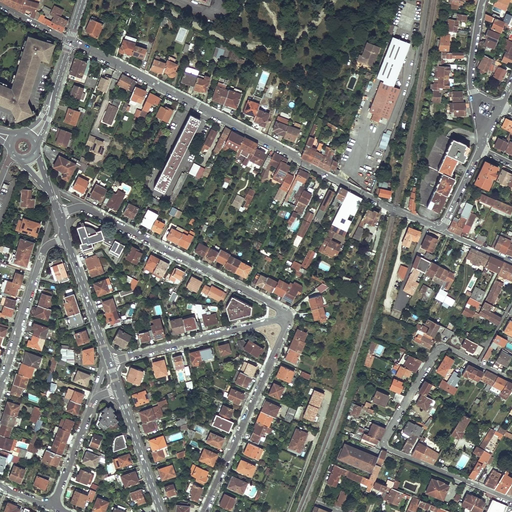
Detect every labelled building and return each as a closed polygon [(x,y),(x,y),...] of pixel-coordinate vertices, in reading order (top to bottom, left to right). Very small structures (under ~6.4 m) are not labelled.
[(0,0),(20,11),(23,0),(0,0)] [(23,0),(20,11),(24,13),(25,8),(32,11),(31,16),(34,18),(36,11),(38,4),(28,0),(23,0)] [(511,0),(496,0),(494,5),(505,10),(509,1),(511,2),(511,1),(511,0)] [(44,16),(36,11),(34,18),(62,32),(64,27),(68,21),(59,16),(62,9),(54,5),(51,12),(55,14),(52,21),(43,17),(44,16)] [(466,21),(467,15),(458,13),(457,20),(458,20),(466,21)] [(508,24),(509,23),(504,22),(486,14),(485,18),(494,23),(492,28),(501,32),(504,24),(507,26),(508,24)] [(509,23),(511,16),(507,14),(505,19),(504,18),(503,20),(504,20),(504,21),(509,23)] [(456,31),(458,20),(457,20),(444,18),(444,19),(445,19),(446,20),(449,21),(447,27),(444,26),(444,27),(443,27),(442,30),(453,32),(453,31),(456,31)] [(103,24),(91,19),(86,31),(88,31),(87,33),(97,37),(103,24)] [(454,36),(455,32),(453,32),(442,30),(439,50),(448,50),(449,35),(454,36)] [(494,47),(499,34),(488,30),(485,39),(486,39),(485,43),(494,47)] [(15,122),(36,116),(32,103),(39,86),(36,85),(38,80),(42,81),(43,77),(41,76),(44,69),(45,70),(48,62),(53,64),(58,52),(48,48),(49,44),(50,44),(51,41),(47,39),(46,42),(28,36),(27,40),(25,40),(22,48),(24,49),(23,53),(21,53),(18,61),(20,62),(16,74),(14,74),(11,82),(14,83),(12,86),(14,87),(14,88),(8,89),(9,88),(6,87),(7,84),(0,81),(0,104),(11,109),(15,122)] [(392,86),(408,44),(399,40),(399,39),(391,36),(376,76),(385,80),(383,83),(381,82),(369,111),(387,118),(398,89),(392,86)] [(131,57),(131,55),(135,45),(135,44),(124,40),(122,46),(120,47),(120,48),(119,48),(119,49),(119,50),(119,51),(120,51),(120,52),(121,52),(122,53),(123,53),(124,54),(131,57)] [(379,47),(367,42),(361,56),(360,55),(357,62),(363,64),(364,63),(371,66),(379,47)] [(222,59),(226,46),(221,44),(220,49),(216,47),(213,56),(222,59)] [(146,49),(135,45),(131,55),(143,59),(146,49)] [(241,54),(226,46),(222,59),(221,60),(237,65),(241,54)] [(447,53),(447,52),(439,51),(437,64),(440,64),(441,58),(463,58),(463,53),(447,53)] [(511,61),(511,54),(506,52),(502,61),(507,63),(508,60),(511,61)] [(176,58),(168,55),(165,64),(162,72),(166,73),(167,73),(168,73),(169,74),(170,75),(171,76),(172,76),(173,75),(174,75),(175,74),(175,71),(177,65),(174,64),(175,63),(174,63),(176,58)] [(495,62),(496,60),(485,55),(479,67),(481,68),(480,70),(481,71),(482,72),(484,72),(485,70),(487,71),(488,69),(493,71),(494,65),(491,63),(493,60),(494,61),(495,62)] [(87,62),(75,58),(69,74),(81,78),(87,62)] [(151,69),(162,73),(162,72),(165,64),(155,60),(151,69)] [(500,68),(502,63),(496,60),(495,62),(494,65),(493,71),(495,72),(494,76),(502,80),(506,71),(500,68)] [(449,77),(450,64),(441,64),(440,64),(437,64),(435,77),(439,77),(449,77)] [(194,86),(197,76),(185,71),(181,82),(194,86)] [(117,84),(133,92),(135,87),(137,82),(122,74),(117,84)] [(205,77),(198,74),(197,76),(194,86),(193,89),(203,93),(204,91),(205,91),(210,77),(205,75),(205,77)] [(106,92),(111,78),(111,77),(107,75),(105,76),(104,79),(101,78),(97,89),(106,92)] [(449,87),(449,77),(439,77),(435,77),(435,78),(439,78),(439,80),(434,80),(434,83),(433,90),(439,90),(439,87),(449,87)] [(223,104),(228,90),(225,89),(228,80),(220,78),(213,98),(219,100),(219,101),(220,102),(219,103),(223,104)] [(94,88),(96,83),(86,79),(84,85),(87,86),(94,88)] [(85,89),(74,85),(73,88),(72,88),(69,95),(83,101),(85,94),(83,93),(85,89)] [(146,91),(135,87),(133,92),(130,99),(141,104),(146,91)] [(223,104),(223,105),(235,110),(242,90),(234,87),(233,91),(229,89),(228,90),(223,104)] [(439,90),(433,90),(431,103),(433,103),(440,103),(440,95),(439,94),(439,90)] [(463,101),(462,91),(453,92),(453,97),(453,102),(463,101)] [(161,99),(149,93),(147,97),(138,117),(140,118),(140,117),(141,117),(142,115),(143,115),(146,110),(147,111),(151,103),(155,105),(156,103),(159,105),(161,99)] [(244,112),(255,116),(257,109),(261,98),(255,95),(252,101),(248,100),(244,112)] [(109,106),(117,109),(121,101),(114,98),(111,105),(109,104),(109,106)] [(465,107),(464,102),(452,103),(452,111),(454,111),(454,115),(465,115),(465,113),(466,113),(466,108),(465,107)] [(161,105),(155,116),(167,121),(172,110),(161,105)] [(111,125),(117,109),(109,106),(107,111),(107,112),(106,114),(102,122),(111,125)] [(80,112),(68,108),(64,116),(66,117),(64,122),(74,126),(80,112)] [(255,116),(253,121),(264,126),(269,113),(257,109),(255,116)] [(377,121),(379,116),(372,113),(370,118),(377,121)] [(164,193),(200,120),(190,115),(154,188),(164,193)] [(511,126),(511,122),(511,121),(506,118),(502,127),(511,132),(511,126)] [(284,135),(288,125),(276,121),(273,129),(274,130),(274,131),(284,135)] [(301,125),(294,122),(293,127),(288,125),(284,135),(283,137),(295,141),(300,130),(299,129),(301,125)] [(301,157),(311,163),(311,162),(315,151),(310,149),(314,139),(311,138),(316,125),(314,124),(302,153),(301,157)] [(224,127),(215,146),(220,149),(223,143),(224,139),(226,140),(231,131),(224,127)] [(71,134),(59,129),(55,137),(58,138),(55,145),(65,149),(71,134)] [(155,140),(159,142),(160,142),(165,131),(160,129),(155,140)] [(216,132),(211,129),(201,148),(203,149),(204,148),(207,150),(216,132)] [(238,148),(244,137),(231,131),(226,140),(225,142),(238,148)] [(355,131),(348,155),(356,157),(363,134),(355,131)] [(511,135),(511,134),(511,132),(506,141),(505,141),(505,139),(503,138),(502,139),(499,138),(494,147),(497,148),(497,149),(500,150),(501,148),(504,150),(511,135)] [(89,136),(86,144),(93,147),(91,151),(98,154),(103,142),(99,141),(99,140),(89,136)] [(247,164),(255,149),(258,144),(244,137),(238,148),(235,154),(234,156),(236,156),(237,154),(238,155),(242,148),(249,152),(247,157),(246,156),(245,159),(245,160),(243,164),(247,166),(247,164)] [(443,173),(450,175),(458,159),(462,160),(463,161),(464,159),(470,147),(453,138),(438,170),(443,173)] [(311,162),(318,165),(322,154),(319,153),(323,144),(319,142),(315,151),(311,162)] [(376,150),(384,153),(386,146),(378,144),(376,150)] [(317,166),(322,168),(329,151),(330,148),(327,147),(324,155),(322,154),(318,165),(317,166)] [(265,153),(255,149),(247,164),(250,166),(253,161),(259,164),(265,153)] [(322,168),(329,172),(330,168),(334,170),(335,169),(337,162),(331,160),(334,153),(329,151),(322,168)] [(279,168),(273,179),(281,183),(287,172),(283,171),(288,160),(274,153),(272,157),(261,179),(263,180),(262,181),(263,182),(272,164),(279,168)] [(261,179),(272,157),(268,155),(262,167),(263,167),(258,178),(261,179)] [(63,178),(68,181),(75,166),(79,168),(82,163),(79,161),(72,157),(69,162),(58,156),(53,167),(55,168),(54,170),(64,175),(63,178)] [(363,167),(369,169),(371,165),(371,163),(365,161),(363,167)] [(495,174),(498,167),(485,161),(475,183),(488,189),(493,178),(495,178),(496,174),(495,174)] [(82,163),(79,168),(85,171),(88,165),(87,165),(82,163)] [(371,191),(375,183),(376,180),(372,179),(371,176),(374,167),(371,165),(369,169),(368,171),(364,183),(363,187),(368,189),(368,190),(371,191)] [(308,173),(299,169),(295,178),(301,181),(300,182),(302,183),(303,182),(303,183),(308,173)] [(358,181),(364,183),(368,171),(363,169),(358,181)] [(508,184),(511,175),(511,174),(507,172),(507,171),(502,169),(497,179),(496,179),(489,193),(488,195),(493,197),(496,190),(497,190),(498,188),(497,188),(500,182),(505,185),(504,187),(506,188),(508,184)] [(178,195),(188,174),(185,173),(184,174),(182,173),(172,193),(178,195)] [(450,175),(443,173),(427,207),(440,213),(456,178),(450,175)] [(76,174),(70,185),(75,187),(75,186),(81,189),(86,179),(76,174)] [(280,188),(286,190),(293,176),(287,174),(280,188)] [(94,182),(87,195),(94,199),(96,197),(98,198),(104,187),(94,182)] [(292,184),(285,198),(287,200),(294,185),(292,184)] [(299,200),(303,190),(304,188),(300,186),(295,198),(297,199),(294,205),(296,206),(299,200)] [(488,195),(489,193),(473,186),(472,189),(479,192),(488,196),(488,195)] [(342,203),(348,191),(340,187),(332,203),(333,204),(334,202),(335,202),(336,200),(342,203)] [(255,191),(249,188),(244,199),(246,200),(246,202),(243,206),(245,207),(243,211),(245,212),(255,191)] [(390,191),(377,188),(376,193),(379,194),(379,195),(389,197),(390,191)] [(31,190),(21,189),(20,207),(34,208),(35,199),(31,199),(31,190)] [(324,199),(316,216),(320,218),(334,191),(329,189),(324,200),(324,199)] [(312,194),(303,190),(299,200),(307,204),(312,194)] [(367,201),(348,191),(342,203),(319,248),(322,249),(322,250),(324,251),(324,250),(335,256),(340,247),(339,247),(340,244),(331,240),(335,232),(348,238),(367,201)] [(106,205),(116,211),(125,194),(121,192),(120,194),(117,193),(116,195),(113,193),(106,205)] [(417,214),(418,213),(416,210),(416,207),(416,205),(417,194),(413,192),(412,197),(414,197),(413,199),(411,199),(410,208),(413,210),(413,212),(417,214)] [(492,207),(496,199),(488,196),(479,192),(477,198),(491,205),(491,206),(492,207)] [(147,204),(151,206),(153,202),(162,207),(164,203),(150,197),(147,204)] [(510,215),(511,211),(511,205),(496,199),(492,207),(510,215)] [(311,206),(316,209),(319,203),(314,200),(311,206)] [(128,203),(123,213),(133,219),(138,208),(128,203)] [(463,216),(468,218),(471,210),(473,205),(467,203),(461,217),(462,217),(463,216)] [(298,207),(296,206),(287,223),(291,225),(297,213),(296,212),(298,207)] [(174,217),(178,210),(173,208),(169,214),(174,217)] [(367,209),(362,219),(365,220),(373,225),(379,212),(374,210),(373,212),(367,209)] [(151,229),(156,219),(158,215),(148,210),(141,224),(151,229)] [(473,211),(471,210),(468,218),(460,235),(466,237),(476,214),(472,212),(473,211)] [(297,234),(302,236),(311,219),(308,218),(310,213),(308,212),(297,234)] [(460,235),(468,218),(463,216),(462,217),(461,217),(458,223),(453,220),(448,230),(460,235)] [(15,230),(36,236),(40,224),(23,219),(23,221),(19,220),(15,230)] [(156,219),(151,229),(155,231),(161,233),(165,225),(156,219)] [(357,234),(356,238),(358,239),(364,229),(361,227),(365,220),(362,219),(355,233),(357,234)] [(105,243),(112,234),(107,232),(104,237),(101,228),(100,228),(90,223),(88,222),(85,222),(83,222),(83,221),(81,222),(81,223),(79,224),(80,226),(77,227),(83,243),(81,243),(84,252),(95,248),(92,242),(102,238),(102,240),(104,240),(103,242),(105,243)] [(414,240),(415,238),(418,240),(422,232),(409,226),(401,243),(408,247),(411,239),(414,240)] [(167,238),(177,243),(182,234),(184,230),(178,227),(176,231),(172,229),(167,238)] [(182,234),(177,243),(188,249),(194,237),(187,234),(188,232),(184,230),(182,234)] [(109,251),(119,256),(125,245),(122,242),(118,240),(117,241),(116,241),(118,237),(112,234),(105,243),(112,247),(109,251)] [(297,234),(293,241),(296,243),(298,239),(300,240),(302,236),(297,234)] [(426,234),(420,247),(431,252),(437,240),(426,234)] [(487,237),(479,234),(475,242),(486,246),(487,244),(485,243),(487,237)] [(499,250),(505,238),(500,235),(495,246),(494,248),(497,249),(499,250)] [(506,253),(511,240),(505,237),(505,238),(499,250),(502,252),(506,253)] [(16,251),(30,256),(34,243),(20,239),(16,251)] [(205,255),(209,248),(200,243),(196,252),(205,256),(205,255)] [(127,259),(137,264),(143,251),(142,250),(141,252),(139,251),(133,247),(127,259)] [(210,259),(214,261),(215,259),(219,252),(209,247),(209,248),(205,255),(211,258),(210,259)] [(470,247),(467,253),(471,255),(481,260),(479,263),(485,266),(490,256),(480,252),(470,247)] [(225,264),(230,256),(231,255),(220,249),(219,252),(215,259),(225,264)] [(315,252),(309,249),(307,253),(308,254),(305,261),(310,263),(315,252)] [(11,263),(26,268),(30,256),(16,251),(14,258),(13,258),(11,263)] [(104,272),(99,258),(103,256),(101,251),(96,253),(97,255),(86,259),(92,276),(104,272)] [(426,252),(424,258),(430,261),(433,255),(426,252)] [(419,270),(424,272),(430,261),(424,258),(417,255),(412,266),(414,267),(403,290),(408,292),(419,270)] [(144,269),(152,273),(159,260),(151,256),(144,269)] [(236,271),(241,262),(230,256),(225,264),(224,267),(235,272),(236,271)] [(490,256),(485,266),(495,271),(501,261),(494,258),(490,256)] [(57,279),(58,284),(68,280),(60,257),(51,261),(52,266),(49,267),(54,280),(57,279)] [(152,273),(152,275),(156,277),(158,275),(162,277),(168,265),(159,260),(152,273)] [(434,274),(438,266),(430,261),(424,272),(432,277),(434,274)] [(501,261),(495,271),(498,273),(503,262),(501,261)] [(241,262),(236,271),(242,275),(241,276),(245,278),(251,267),(241,262)] [(498,273),(497,274),(511,280),(511,265),(503,262),(498,273)] [(396,276),(403,278),(407,267),(400,264),(396,276)] [(434,274),(444,280),(448,271),(438,266),(434,274)] [(173,277),(181,281),(185,273),(179,270),(178,271),(176,270),(173,277)] [(12,283),(20,285),(24,274),(15,271),(13,280),(12,280),(12,283)] [(444,287),(447,289),(452,279),(451,278),(453,274),(448,271),(444,280),(447,281),(444,287)] [(262,287),(266,278),(261,275),(261,274),(258,272),(252,283),(256,285),(256,284),(262,287)] [(312,277),(325,284),(327,281),(313,274),(312,277)] [(186,287),(197,293),(202,282),(191,277),(186,287)] [(262,287),(272,292),(273,291),(277,282),(267,277),(266,278),(262,287)] [(496,277),(493,282),(501,287),(504,281),(496,277)] [(98,295),(112,290),(108,278),(94,283),(98,295)] [(131,287),(133,290),(138,281),(133,278),(129,285),(131,287)] [(278,293),(278,294),(282,296),(288,284),(278,279),(277,282),(273,291),(278,293)] [(11,295),(16,297),(18,289),(19,289),(20,285),(12,283),(8,281),(4,293),(5,293),(11,295)] [(282,296),(282,297),(292,302),(296,292),(299,294),(302,289),(301,285),(294,281),(293,283),(290,281),(288,284),(282,296)] [(493,282),(488,292),(493,294),(491,298),(494,300),(501,287),(493,282)] [(329,287),(322,284),(316,288),(321,293),(329,287)] [(422,284),(419,291),(423,294),(427,287),(422,284)] [(219,299),(222,300),(225,294),(211,287),(210,288),(204,285),(201,291),(218,300),(219,299)] [(121,296),(134,291),(133,290),(131,287),(119,292),(121,296)] [(469,297),(480,302),(484,294),(473,289),(469,297)] [(437,296),(443,300),(446,293),(440,290),(437,296)] [(41,294),(38,305),(47,308),(51,293),(44,291),(42,294),(41,294)] [(174,302),(178,294),(173,292),(169,301),(174,302)] [(488,292),(483,301),(492,305),(494,300),(491,298),(493,294),(488,292)] [(10,299),(11,295),(5,293),(3,298),(6,299),(4,306),(13,309),(15,301),(10,299)] [(80,312),(73,294),(65,297),(66,302),(64,303),(67,311),(66,312),(68,316),(80,312)] [(309,299),(312,310),(314,309),(323,306),(320,295),(309,299)] [(448,309),(453,300),(446,295),(441,304),(448,309)] [(225,308),(228,321),(250,314),(251,307),(231,297),(225,308)] [(469,297),(461,313),(471,318),(474,312),(466,308),(468,304),(476,308),(477,308),(480,302),(469,297)] [(107,312),(116,309),(112,298),(103,301),(107,312)] [(483,301),(480,307),(490,312),(491,312),(494,306),(492,305),(483,301)] [(201,310),(200,305),(195,304),(199,318),(202,317),(204,322),(205,322),(206,325),(217,322),(215,313),(206,315),(204,309),(201,310)] [(38,305),(34,316),(47,320),(51,309),(47,308),(38,305)] [(13,309),(4,306),(1,314),(0,313),(0,316),(3,318),(5,315),(10,317),(13,309)] [(323,306),(314,309),(315,315),(313,315),(315,321),(326,317),(323,306)] [(475,312),(472,316),(476,318),(478,314),(486,318),(490,312),(480,307),(479,309),(477,313),(475,312)] [(118,308),(116,309),(107,312),(104,313),(107,322),(110,321),(111,324),(121,321),(120,316),(118,317),(116,311),(119,310),(118,308)] [(82,320),(80,312),(68,316),(67,317),(71,327),(80,324),(81,323),(82,323),(82,322),(82,320)] [(490,312),(486,318),(497,324),(501,317),(491,312),(490,312)] [(181,319),(184,331),(192,329),(191,323),(195,321),(194,316),(181,319)] [(169,320),(173,334),(184,331),(181,319),(181,317),(169,320)] [(509,321),(503,332),(511,337),(511,317),(510,321),(509,321)] [(416,324),(414,328),(415,329),(432,337),(439,325),(427,319),(424,324),(430,327),(428,329),(421,326),(416,324)] [(151,329),(154,338),(164,336),(160,322),(150,325),(151,329)] [(32,335),(44,339),(48,329),(34,324),(32,329),(34,330),(32,335)] [(444,328),(442,333),(448,337),(450,333),(451,331),(444,328)] [(87,333),(85,329),(74,334),(78,344),(88,340),(86,334),(87,333)] [(151,329),(139,333),(141,341),(154,338),(151,329)] [(415,336),(413,340),(430,348),(434,341),(431,339),(432,337),(415,329),(415,330),(416,331),(415,332),(422,335),(420,337),(419,337),(419,338),(415,336)] [(120,330),(113,341),(124,347),(131,335),(120,330)] [(294,337),(303,342),(307,334),(297,330),(294,337)] [(496,334),(489,345),(493,347),(496,342),(503,346),(507,340),(505,339),(496,334)] [(41,350),(44,339),(32,335),(31,341),(29,340),(27,345),(41,350)] [(294,337),(289,348),(299,352),(300,353),(305,342),(303,342),(294,337)] [(371,355),(378,341),(372,338),(367,353),(369,354),(371,355)] [(465,338),(460,347),(466,350),(466,348),(472,351),(476,343),(465,338)] [(243,347),(256,356),(258,351),(260,352),(262,348),(248,340),(246,342),(244,341),(243,339),(236,341),(238,348),(243,347)] [(228,343),(218,346),(221,355),(230,353),(228,343)] [(210,347),(199,350),(202,359),(213,357),(210,347)] [(299,352),(289,348),(288,352),(285,360),(294,364),(299,352)] [(65,362),(73,365),(74,350),(58,349),(58,359),(65,362)] [(487,349),(482,358),(486,360),(491,351),(487,349)] [(189,353),(193,365),(198,364),(197,361),(202,359),(199,350),(189,353)] [(506,366),(511,357),(501,351),(493,364),(497,366),(499,363),(506,366)] [(82,352),(82,364),(93,363),(92,352),(82,352)] [(27,353),(23,364),(34,367),(37,368),(41,358),(27,353)] [(369,354),(365,364),(370,366),(372,360),(374,361),(376,357),(371,355),(369,354)] [(174,366),(175,366),(176,370),(184,367),(183,364),(184,364),(181,355),(172,357),(174,366)] [(446,355),(437,370),(445,375),(454,360),(446,355)] [(409,356),(404,367),(416,372),(421,361),(409,356)] [(50,372),(53,373),(56,364),(57,359),(53,357),(49,368),(51,369),(50,372)] [(152,363),(156,377),(167,374),(163,360),(152,363)] [(244,361),(239,372),(251,377),(256,366),(244,361)] [(22,363),(18,374),(28,377),(30,378),(34,367),(23,364),(22,363)] [(468,364),(462,374),(466,376),(467,374),(478,379),(482,372),(468,364)] [(396,365),(395,368),(398,370),(395,375),(400,378),(402,374),(405,368),(398,365),(398,366),(396,365)] [(293,372),(281,366),(276,377),(289,382),(293,372)] [(127,380),(139,383),(143,372),(131,368),(127,380)] [(405,368),(402,374),(408,377),(411,370),(405,368)] [(89,375),(77,370),(73,381),(85,385),(89,375)] [(485,370),(480,379),(488,384),(484,389),(487,391),(490,385),(491,385),(492,384),(497,376),(490,372),(485,370)] [(251,377),(239,372),(235,381),(247,387),(251,377)] [(17,373),(13,383),(23,387),(25,387),(28,377),(18,374),(17,373)] [(497,376),(492,384),(501,389),(507,381),(502,378),(497,376)] [(394,379),(389,388),(399,392),(402,386),(400,385),(402,382),(394,379)] [(424,381),(419,392),(425,395),(431,384),(424,381)] [(501,389),(500,391),(505,395),(507,393),(509,394),(511,388),(511,383),(507,381),(501,389)] [(440,382),(437,386),(453,394),(457,388),(452,385),(451,388),(440,382)] [(23,387),(13,383),(10,392),(16,394),(16,395),(19,396),(23,387)] [(274,384),(269,394),(279,399),(284,388),(274,384)] [(67,388),(64,397),(79,403),(83,394),(67,388)] [(233,400),(233,401),(239,404),(244,393),(231,388),(227,397),(233,400)] [(132,394),(136,405),(148,400),(144,390),(132,394)] [(314,390),(303,417),(312,421),(324,394),(314,390)] [(376,390),(372,401),(384,406),(388,395),(376,390)] [(403,396),(395,392),(392,399),(399,403),(403,396)] [(421,398),(417,406),(425,410),(431,399),(426,396),(421,394),(419,397),(421,398)] [(80,403),(79,403),(64,397),(62,401),(69,403),(67,410),(76,414),(80,403)] [(167,403),(166,398),(157,401),(159,406),(167,403)] [(262,412),(272,416),(274,417),(279,407),(266,401),(261,411),(262,412)] [(4,412),(16,416),(19,405),(7,402),(4,412)] [(350,410),(349,412),(351,413),(350,414),(357,416),(362,405),(354,402),(351,411),(350,410)] [(446,412),(448,408),(441,404),(440,406),(441,406),(439,409),(446,412)] [(223,413),(222,416),(228,419),(232,409),(223,405),(220,412),(223,413)] [(304,407),(299,405),(294,416),(299,418),(304,407)] [(363,405),(361,408),(366,410),(366,412),(371,414),(373,409),(368,408),(364,406),(363,405)] [(34,406),(29,420),(36,423),(38,419),(41,410),(41,409),(34,406)] [(111,429),(114,426),(116,428),(119,425),(116,422),(117,420),(114,416),(116,415),(112,411),(114,409),(110,406),(108,408),(106,406),(103,409),(105,411),(101,414),(103,416),(99,420),(101,421),(97,425),(100,428),(101,426),(104,429),(108,425),(111,429)] [(161,414),(159,406),(152,409),(151,407),(140,411),(142,416),(141,416),(143,422),(155,417),(163,415),(163,413),(161,414)] [(294,409),(287,406),(283,416),(290,419),(294,409)] [(4,412),(0,423),(12,427),(16,416),(4,412)] [(260,412),(256,421),(266,426),(267,426),(272,416),(262,412),(261,413),(260,412)] [(216,414),(211,424),(227,431),(231,421),(228,419),(222,416),(216,414)] [(462,414),(444,445),(450,449),(458,436),(460,437),(462,432),(461,431),(469,418),(462,414)] [(74,421),(64,417),(63,419),(62,419),(59,428),(69,432),(74,421)] [(143,422),(142,422),(145,431),(158,427),(155,417),(143,422)] [(183,418),(175,420),(177,426),(185,423),(183,418)] [(36,423),(33,431),(37,432),(42,421),(39,420),(38,419),(36,423)] [(252,432),(261,436),(266,426),(256,421),(254,426),(255,426),(252,432)] [(408,421),(401,433),(408,437),(411,432),(417,435),(422,427),(415,424),(415,425),(408,421)] [(0,423),(0,424),(0,434),(1,435),(8,437),(12,427),(0,423)] [(357,426),(356,429),(379,439),(382,434),(385,428),(372,423),(368,431),(365,429),(357,426)] [(69,432),(59,428),(56,427),(54,431),(57,432),(54,439),(55,439),(65,443),(69,432)] [(186,427),(186,435),(191,438),(194,431),(186,427)] [(288,447),(300,452),(308,433),(296,429),(288,447)] [(356,429),(353,435),(352,434),(351,438),(360,441),(361,438),(365,439),(365,440),(375,445),(377,442),(379,439),(356,429)] [(476,447),(473,452),(474,453),(473,454),(479,458),(484,449),(494,434),(495,431),(491,429),(479,448),(476,447)] [(210,432),(206,441),(220,447),(224,438),(210,432)] [(248,438),(247,441),(248,442),(253,444),(254,441),(257,443),(261,436),(252,432),(249,439),(248,438)] [(408,437),(400,450),(408,454),(417,435),(411,432),(408,437)] [(89,444),(98,448),(102,437),(93,433),(89,444)] [(8,437),(1,435),(0,436),(0,446),(9,449),(13,438),(8,437)] [(115,440),(113,451),(126,447),(122,435),(117,437),(116,437),(115,438),(115,439),(115,440)] [(151,445),(153,450),(161,447),(166,445),(163,435),(151,439),(153,444),(151,445)] [(503,435),(501,437),(511,443),(511,442),(511,439),(505,436),(503,435)] [(411,455),(433,464),(439,453),(421,444),(423,440),(420,438),(411,455)] [(65,443),(55,439),(50,451),(61,455),(65,443)] [(253,444),(248,442),(243,452),(258,459),(262,448),(253,444)] [(26,451),(24,458),(29,460),(32,452),(35,453),(37,446),(33,444),(29,443),(26,451)] [(377,458),(344,444),(338,458),(371,472),(377,458)] [(161,447),(153,450),(152,450),(155,459),(164,456),(161,447)] [(20,448),(17,456),(18,456),(24,458),(26,451),(20,448)] [(204,448),(200,458),(211,463),(213,458),(215,459),(217,453),(204,448)] [(56,466),(61,455),(50,451),(46,449),(42,460),(56,466)] [(479,458),(468,476),(473,479),(481,465),(479,464),(487,451),(484,449),(479,458)] [(371,472),(368,478),(373,480),(386,452),(380,450),(377,458),(371,472)] [(100,460),(105,462),(105,455),(95,451),(94,454),(87,452),(83,462),(95,467),(99,456),(101,457),(100,460)] [(303,466),(305,459),(292,456),(292,454),(281,451),(279,461),(303,466)] [(113,459),(116,467),(121,465),(122,466),(132,462),(128,453),(118,457),(119,457),(113,459)] [(241,459),(236,469),(251,476),(255,466),(241,459)] [(171,464),(158,468),(162,479),(175,474),(171,464)] [(348,470),(334,464),(330,473),(327,483),(335,486),(340,473),(343,475),(344,474),(347,475),(348,470)] [(492,470),(483,484),(494,488),(504,471),(508,465),(505,464),(499,474),(492,470)] [(207,470),(196,465),(192,475),(205,480),(207,476),(205,475),(207,470)] [(25,470),(14,466),(9,478),(20,483),(25,470)] [(87,484),(91,473),(81,469),(79,475),(78,474),(76,479),(87,484)] [(347,475),(346,476),(360,482),(363,476),(348,470),(347,475)] [(121,476),(125,486),(138,482),(135,471),(121,476)] [(504,471),(494,488),(505,493),(505,492),(511,482),(511,481),(508,479),(504,486),(502,484),(506,477),(504,476),(507,473),(504,471)] [(49,476),(39,472),(34,484),(44,489),(49,476)] [(247,482),(232,475),(227,486),(242,493),(247,482)] [(363,476),(360,482),(365,484),(372,487),(372,486),(374,481),(373,480),(368,478),(363,476)] [(388,480),(385,485),(388,486),(391,488),(392,488),(395,480),(392,479),(393,478),(388,476),(386,479),(388,480)] [(431,479),(425,492),(442,499),(448,486),(431,479)] [(374,481),(372,486),(384,491),(381,498),(383,499),(386,492),(388,486),(385,485),(374,481)] [(164,486),(169,498),(177,495),(172,483),(164,486)] [(192,492),(190,497),(196,500),(202,487),(193,483),(190,491),(192,492)] [(389,493),(386,500),(397,505),(401,496),(402,492),(392,488),(391,488),(389,493)] [(87,498),(92,500),(96,491),(90,489),(87,496),(80,493),(81,491),(76,489),(71,502),(83,507),(87,498)] [(136,499),(138,504),(145,502),(141,489),(129,493),(132,500),(136,499)] [(336,502),(335,504),(341,506),(345,495),(340,492),(336,502)] [(235,498),(224,493),(219,504),(230,509),(235,498)] [(467,493),(461,505),(470,510),(476,497),(467,493)] [(419,499),(413,497),(406,511),(413,511),(417,505),(419,499)] [(476,497),(470,510),(475,511),(480,511),(485,501),(476,497)] [(96,511),(103,511),(107,502),(97,498),(92,510),(96,511)] [(419,499),(417,505),(428,509),(428,508),(430,504),(419,499)] [(503,511),(506,505),(491,500),(485,511),(503,511)] [(175,504),(174,511),(187,511),(188,505),(187,505),(187,502),(178,502),(177,504),(175,504)] [(19,511),(21,508),(8,503),(4,511),(19,511)]
